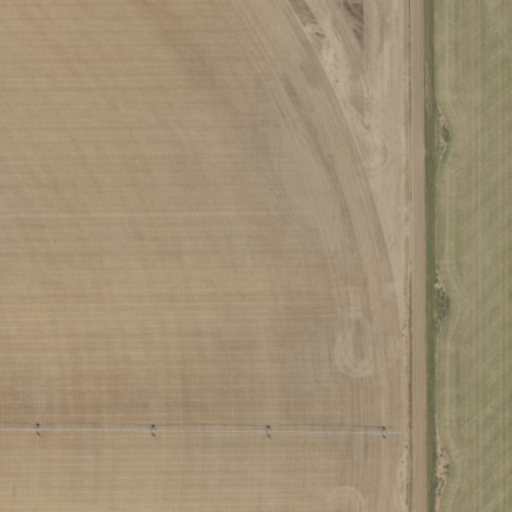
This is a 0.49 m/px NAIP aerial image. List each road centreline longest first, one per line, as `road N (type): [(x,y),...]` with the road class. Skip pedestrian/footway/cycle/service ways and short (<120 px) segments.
road 1 (residential): [(420,511),(418,0)]
road 2 (residential): [(0,276),(421,276)]
